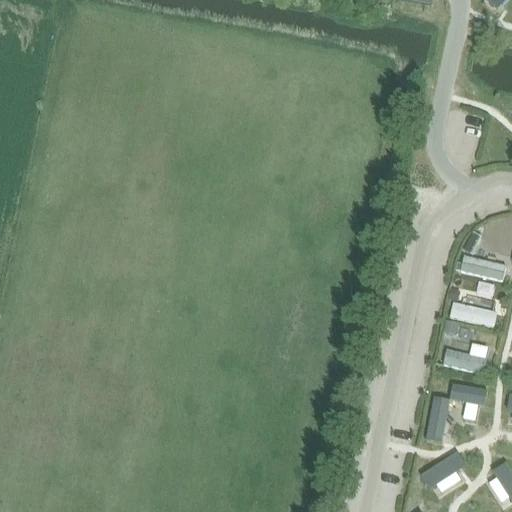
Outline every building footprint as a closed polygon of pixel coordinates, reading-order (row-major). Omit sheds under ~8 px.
[(433,0),(398,0),(398,3),(432,8),(433,0)] [(511,0),(486,0),(484,3),(497,15),(511,0)] [(475,247),(472,266),(507,271),(510,252),(475,247)] [(462,292),(458,308),(501,319),(505,303),(462,292)] [(488,366),(491,352),(461,344),(458,358),(488,366)] [(441,388),(435,413),(457,417),(462,393),(441,388)] [(495,424),(501,401),(478,395),(473,418),(495,424)] [(425,474),(444,475),(446,452),(426,450),(425,474)] [(504,486),(509,464),(489,461),(485,482),(504,486)] [(469,511),(497,511),(500,492),(472,488),(469,511)] [(420,494),(417,511),(436,511),(439,496),(420,494)]
